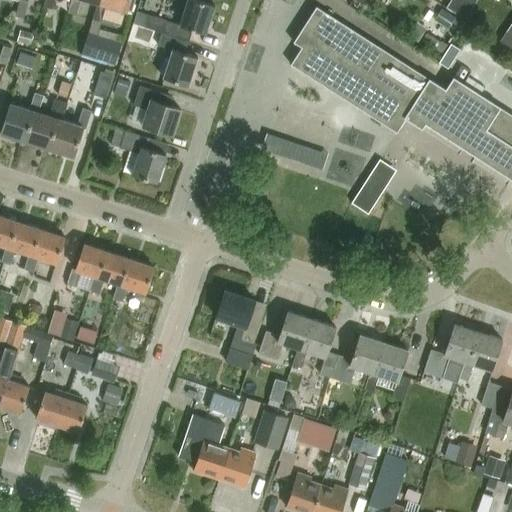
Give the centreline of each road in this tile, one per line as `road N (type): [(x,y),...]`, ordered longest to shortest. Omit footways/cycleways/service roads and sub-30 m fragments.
road 1 (residential): [(481,247),(422,303),(396,308),(205,243)]
road 2 (residential): [(113,511),(205,243)]
road 3 (residential): [(174,231),(246,0)]
road 4 (residential): [(174,231),(0,175)]
